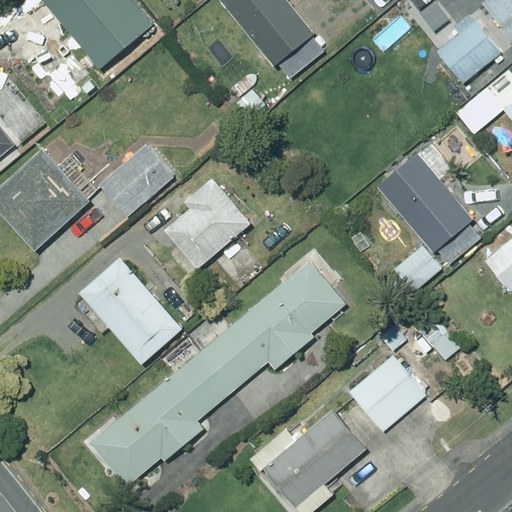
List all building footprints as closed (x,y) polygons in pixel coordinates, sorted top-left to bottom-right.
[(230,0),(281,62),(283,61),(295,76),(329,48),(317,33),(320,30),(296,0),(230,0)] [(511,0),(489,0),(511,26),(511,0)] [(21,4),(0,21),(0,71),(8,81),(54,44),(21,4)] [(460,24),(465,31),(444,49),(469,80),(505,50),(474,12),(460,24)] [(45,29),(51,36),(59,29),(52,22),(45,29)] [(1,92),(10,103),(20,95),(10,83),(1,92)] [(256,87),(240,101),(252,115),(268,101),(256,87)] [(0,157),(20,141),(0,116),(0,157)] [(495,130),(508,147),(511,143),(511,126),(508,121),(495,130)] [(151,142),(104,182),(133,215),(179,174),(151,142)] [(50,146),(0,190),(0,200),(41,247),(96,198),(50,146)] [(441,250),(481,217),(424,151),(386,183),(441,250)] [(214,167),(161,213),(200,259),(246,219),(234,205),(240,200),(214,167)] [(511,240),(492,257),(511,281),(511,240)] [(428,244),(401,267),(420,289),(447,266),(428,244)] [(126,255),(85,291),(147,362),(188,326),(126,255)] [(317,332),(352,302),(316,259),(96,441),(132,484),(167,455),(171,459),(210,427),(202,418),(273,359),(280,368),(320,335),(317,332)] [(188,292),(174,304),(183,314),(197,302),(188,292)] [(385,334),(398,348),(411,338),(398,323),(385,334)] [(398,354),(355,391),(389,430),(432,393),(398,354)] [(303,503),(374,447),(340,406),(302,438),(292,425),(260,451),(303,503)]
